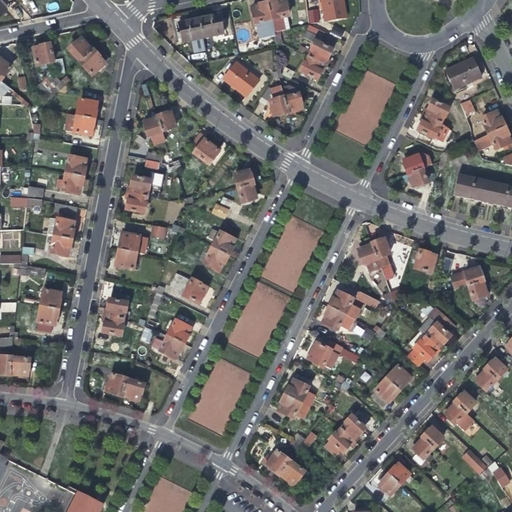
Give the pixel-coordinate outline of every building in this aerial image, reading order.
[(345,19),(341,0),(321,0),(322,3),(319,4),(320,11),(323,10),(325,22),(345,19)] [(277,3),(267,6),(274,37),(279,37),(278,33),(289,30),(283,2),(277,3)] [(274,37),(267,6),(259,7),(251,9),(254,25),(255,25),(259,41),(274,37)] [(317,9),(306,11),(310,24),(320,21),(317,9)] [(213,17),(199,21),(203,39),(223,35),(219,16),(213,17)] [(192,41),(203,39),(199,21),(179,25),(183,43),(192,41)] [(305,32),(306,32),(318,39),(321,40),(324,34),(308,26),(305,32)] [(303,38),(315,44),(316,43),(318,39),(306,32),(303,38)] [(69,52),(80,64),(92,53),(81,41),(74,47),(69,52)] [(331,51),(316,43),(315,44),(309,58),(323,65),(328,56),(331,51)] [(53,63),(49,47),(40,49),(33,51),(36,67),(53,63)] [(95,56),(92,53),(80,64),(91,76),(101,68),(109,60),(100,50),(95,56)] [(318,76),(323,65),(309,58),(301,74),(315,81),(318,76)] [(0,82),(3,78),(8,83),(14,75),(9,71),(10,70),(0,61),(0,82)] [(445,72),(453,91),(480,80),(476,71),(472,61),(445,72)] [(235,64),(223,80),(232,87),(246,98),(258,82),(235,64)] [(41,84),(48,93),(57,86),(53,82),(52,83),(47,77),(41,84)] [(65,78),(60,83),(57,86),(60,90),(63,87),(65,87),(70,83),(65,78)] [(27,91),(24,79),(18,81),(20,92),(27,91)] [(48,101),(56,93),(60,90),(57,86),(48,93),(49,93),(45,97),(48,101)] [(267,89),(262,97),(260,100),(266,104),(273,93),(267,89)] [(297,96),(283,100),(287,113),(295,111),(300,110),(297,96)] [(278,116),(287,113),(283,100),(270,103),(274,117),(278,116)] [(80,101),(77,117),(93,120),(95,112),(97,104),(80,101)] [(469,101),(461,105),(466,118),(475,114),(469,101)] [(429,109),(425,118),(440,125),(448,110),(432,103),(429,109)] [(155,113),(157,119),(162,133),(175,129),(171,117),(169,109),(155,113)] [(482,120),(488,136),(503,129),(499,121),(496,114),(482,120)] [(92,130),(93,120),(77,117),(74,134),(90,137),(92,130)] [(418,132),(433,140),(433,139),(442,143),(448,130),(440,125),(425,118),(421,125),(418,132)] [(147,132),(149,138),(150,137),(153,147),(165,143),(162,133),(157,119),(144,124),(147,132)] [(507,138),(503,129),(488,136),(492,145),(495,151),(510,144),(507,138)] [(488,136),(477,141),(473,143),(477,152),(492,145),(488,136)] [(194,155),(208,166),(218,152),(211,147),(204,141),(194,155)] [(168,166),(169,170),(173,168),(173,165),(169,155),(162,157),(147,154),(145,161),(158,164),(168,166)] [(431,165),(428,157),(422,154),(403,161),(405,166),(408,175),(421,170),(431,165)] [(510,168),(511,166),(511,156),(501,161),(503,166),(510,168)] [(69,159),(66,175),(82,178),(84,169),(85,162),(69,159)] [(158,164),(145,161),(144,168),(156,171),(158,164)] [(177,179),(175,172),(173,168),(169,170),(170,173),(168,174),(171,182),(177,179)] [(427,184),(421,170),(408,175),(412,185),(413,189),(427,184)] [(234,176),(238,189),(251,185),(258,183),(254,171),(244,173),(234,176)] [(127,187),(126,193),(130,194),(146,197),(148,186),(153,187),(152,189),(156,189),(156,188),(160,188),(163,177),(150,174),(148,181),(133,178),(132,182),(131,188),(127,187)] [(81,188),(82,178),(66,175),(64,182),(63,191),(63,192),(70,193),(70,196),(78,197),(79,194),(79,195),(81,188)] [(464,200),(472,202),(476,183),(459,179),(454,197),(464,200)] [(55,190),(63,191),(64,182),(57,181),(55,190)] [(480,203),(488,205),(493,186),(476,183),(472,202),(480,203)] [(253,191),(251,185),(238,189),(244,208),(257,204),(253,191)] [(498,208),(505,209),(509,190),(493,186),(488,205),(498,208)] [(28,188),(28,191),(27,199),(32,200),(32,196),(40,197),(41,189),(28,188)] [(9,198),(21,199),(27,199),(28,191),(9,189),(9,198)] [(143,214),(146,197),(130,194),(129,200),(128,205),(127,211),(143,214)] [(222,198),(220,204),(230,209),(232,202),(222,198)] [(215,204),(211,214),(224,220),(228,211),(215,204)] [(60,206),(59,214),(75,217),(76,209),(60,206)] [(47,236),(54,238),(70,241),(72,233),(74,225),(57,222),(56,224),(54,224),(55,221),(50,220),(47,236)] [(165,229),(153,227),(151,237),(164,240),(165,229)] [(121,241),(119,251),(136,254),(143,256),(146,240),(139,239),(139,238),(122,235),(121,241)] [(208,243),(214,245),(218,238),(212,235),(208,243)] [(219,235),(218,238),(214,245),(212,249),(226,257),(230,250),(234,242),(219,235)] [(68,252),(70,241),(54,238),(50,254),(59,255),(59,258),(67,260),(68,252)] [(383,241),(371,246),(377,260),(380,269),(390,266),(386,256),(389,255),(387,249),(383,241)] [(377,260),(371,246),(358,252),(360,259),(363,266),(364,265),(368,274),(380,269),(377,260)] [(22,248),(20,263),(20,267),(25,267),(27,255),(32,256),(33,249),(22,248)] [(222,265),(226,257),(212,249),(210,254),(205,262),(204,265),(219,272),(222,265)] [(132,270),(136,254),(119,251),(117,261),(116,267),(132,270)] [(200,260),(205,262),(210,254),(205,251),(200,260)] [(414,269),(431,274),(435,259),(429,256),(419,253),(419,255),(413,253),(411,260),(416,262),(414,269)] [(0,257),(0,266),(13,266),(13,258),(0,257)] [(19,275),(29,276),(30,268),(25,267),(25,271),(20,270),(19,275)] [(45,271),(30,268),(29,276),(44,279),(45,271)] [(455,292),(468,288),(482,284),(478,271),(467,274),(452,279),(455,292)] [(178,277),(172,291),(184,297),(183,298),(198,306),(202,298),(205,290),(178,277)] [(387,281),(378,281),(379,293),(388,292),(387,281)] [(484,290),(482,284),(468,288),(472,302),(486,297),(484,290)] [(229,343),(260,357),(287,297),(273,291),(272,294),(254,286),(229,343)] [(43,291),(40,307),(57,311),(59,301),(60,295),(43,291)] [(334,299),(329,309),(344,317),(354,322),(360,312),(349,307),(352,302),(345,299),(347,296),(339,292),(337,294),(334,299)] [(377,303),(360,294),(356,300),(373,309),(377,303)] [(110,302),(107,318),(123,321),(126,306),(125,306),(126,298),(112,295),(110,303),(110,302)] [(384,298),(386,302),(389,301),(391,306),(394,305),(392,300),(390,296),(384,298)] [(15,312),(15,303),(1,302),(0,311),(15,312)] [(55,321),(57,311),(40,307),(36,332),(51,335),(52,327),(54,328),(55,321)] [(337,331),(344,317),(329,309),(326,315),(322,324),(337,331)] [(424,339),(437,350),(441,346),(446,341),(448,338),(447,337),(454,329),(435,311),(428,318),(431,321),(419,334),(419,335),(424,339)] [(120,336),(123,321),(107,318),(105,327),(104,333),(105,334),(103,341),(116,343),(117,336),(120,336)] [(175,323),(167,338),(182,346),(187,336),(189,330),(175,323)] [(360,337),(365,330),(356,325),(352,332),(360,337)] [(140,340),(148,343),(153,331),(145,328),(140,340)] [(426,362),(432,355),(437,350),(424,339),(419,335),(408,346),(413,351),(405,359),(417,369),(424,361),(426,362)] [(174,361),(182,346),(167,338),(166,341),(156,336),(150,348),(174,361)] [(0,347),(12,347),(13,339),(9,338),(0,338),(0,347)] [(322,368),(322,367),(330,371),(341,349),(328,342),(325,350),(315,345),(311,353),(307,361),(322,368)] [(0,375),(9,377),(11,360),(0,358),(0,375)] [(28,361),(11,360),(9,377),(19,377),(27,378),(28,361)] [(490,366),(484,372),(496,382),(505,372),(494,362),(490,366)] [(397,368),(386,381),(398,392),(403,387),(409,380),(397,368)] [(364,371),(360,378),(367,382),(371,375),(364,371)] [(486,392),(496,382),(484,372),(480,377),(475,382),(486,392)] [(114,395),(122,397),(126,381),(111,376),(106,392),(114,395)] [(142,386),(126,381),(122,397),(129,400),(137,402),(142,386)] [(391,399),(398,392),(386,381),(369,399),(381,410),(391,399)] [(290,388),(285,397),(300,404),(307,389),(292,382),(290,388)] [(460,398),(454,405),(465,415),(474,405),(463,395),(460,398)] [(277,412),(292,419),(294,416),(303,420),(308,409),(300,404),(285,397),(282,402),(277,412)] [(471,421),(465,415),(454,405),(449,410),(444,416),(461,431),(471,421)] [(326,414),(330,417),(334,410),(330,408),(326,414)] [(351,418),(339,431),(352,442),(356,437),(360,433),(364,429),(351,418)] [(427,434),(421,440),(432,450),(442,440),(431,430),(427,434)] [(340,454),(347,447),(352,442),(339,431),(328,443),(340,454)] [(436,454),(432,450),(421,440),(416,446),(411,451),(416,455),(412,460),(421,470),(436,454)] [(295,454),(300,447),(302,444),(298,441),(296,444),(291,451),(295,454)] [(335,459),(340,454),(328,443),(323,448),(335,459)] [(468,464),(474,458),(469,453),(463,459),(468,464)] [(271,471),(279,477),(289,464),(276,454),(265,467),(271,471)] [(474,458),(468,464),(480,475),(486,468),(474,458)] [(494,463),(487,469),(490,473),(500,489),(509,483),(500,469),(498,470),(494,463)] [(302,474),(289,464),(279,477),(286,482),(293,487),(302,474)] [(393,471),(387,477),(398,487),(408,477),(397,467),(393,471)] [(388,497),(398,487),(387,477),(383,481),(378,487),(388,497)] [(98,511),(101,507),(99,506),(100,504),(68,488),(67,491),(78,497),(70,511),(98,511)]
